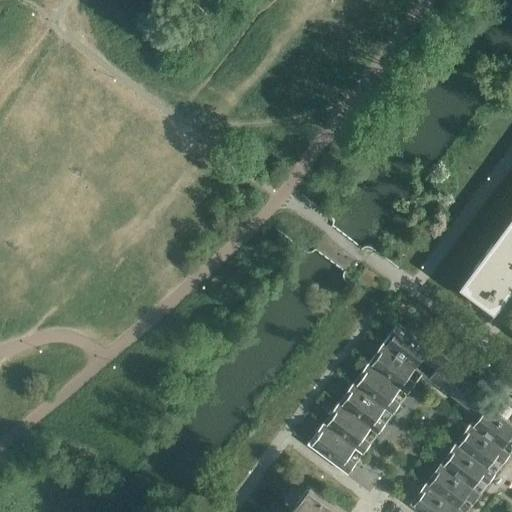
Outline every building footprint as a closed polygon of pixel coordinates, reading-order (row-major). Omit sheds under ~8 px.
[(497,310),(511,290),(511,233),(505,228),(462,284),(497,310)] [(438,352),(399,322),(383,343),(412,365),(413,364),(417,366),(423,358),(430,363),(438,352)] [(409,377),(416,368),(412,365),(383,343),(368,363),(401,388),(408,393),(417,382),(409,377)] [(471,391),(478,381),(438,352),(430,363),(441,371),(434,381),(478,414),(486,403),(471,391)] [(395,396),(401,388),(368,363),(353,383),(386,408),(394,413),(402,402),(395,396)] [(380,416),(386,408),(353,383),(339,403),(371,427),(379,433),(387,422),(380,416)] [(365,436),(371,427),(339,403),(324,423),(357,447),(364,453),(372,442),(365,436)] [(511,421),(486,403),(478,414),(471,423),(500,444),(504,447),(511,438),(511,439),(511,421)] [(350,456),(357,447),(324,423),(309,443),(349,473),(357,461),(350,456)] [(511,452),(504,447),(500,444),(471,423),(457,442),(485,464),(489,467),(496,458),(503,464),(511,452)] [(497,472),(489,467),(485,464),(457,442),(442,462),(471,484),(474,487),(481,478),(488,483),(497,472)] [(474,487),(471,484),(442,462),(427,482),(456,504),(460,506),(466,498),(473,503),(482,492),(474,487)] [(466,511),(467,511),(460,506),(456,504),(427,482),(411,503),(422,511),(466,511)] [(345,511),(346,511),(312,486),(292,511),(345,511)]
